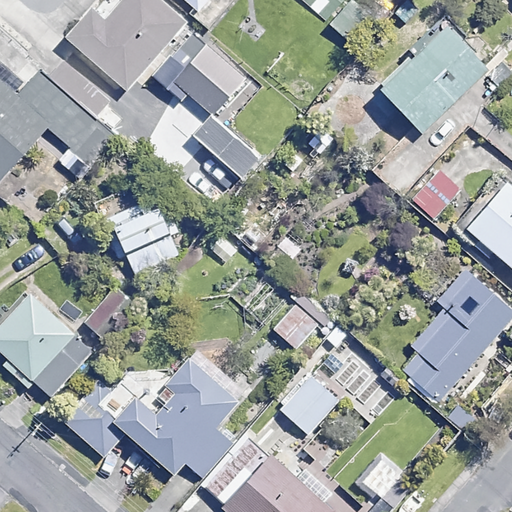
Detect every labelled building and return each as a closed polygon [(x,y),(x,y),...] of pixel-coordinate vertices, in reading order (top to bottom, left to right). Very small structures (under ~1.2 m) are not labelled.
[(57,0),(30,0),(47,13),(57,0)] [(184,24),(156,0),(115,0),(100,17),(90,8),(64,36),(125,90),(184,24)] [(185,0),(212,24),(232,2),(229,0),(185,0)] [(487,67),(445,22),(366,97),(409,142),(487,67)] [(244,81),(205,46),(173,80),(212,116),(244,81)] [(0,180),(68,97),(38,73),(18,98),(0,83),(0,180)] [(459,190),(438,169),(413,195),(434,216),(459,190)] [(266,182),(255,171),(229,200),(240,211),(266,182)] [(511,186),(501,178),(462,224),(511,267),(511,186)] [(127,208),(108,216),(123,250),(172,229),(157,195),(127,208)] [(511,321),(511,312),(465,270),(440,297),(448,304),(410,345),(418,352),(403,369),(439,401),(511,321)] [(90,348),(29,290),(0,320),(0,349),(8,357),(2,363),(27,386),(34,378),(49,392),(90,348)] [(334,324),(301,294),(272,327),(305,356),(334,324)] [(147,385),(125,365),(93,401),(72,425),(106,455),(127,431),(174,473),(185,460),(202,476),(233,441),(216,425),(242,395),(192,351),(166,381),(177,391),(155,416),(135,398),(147,385)] [(340,398),(311,372),(280,407),(309,433),(340,398)] [(334,511),(254,434),(204,486),(231,511),(334,511)]
